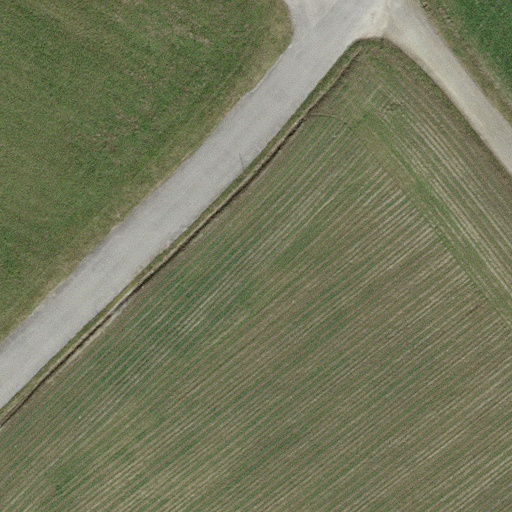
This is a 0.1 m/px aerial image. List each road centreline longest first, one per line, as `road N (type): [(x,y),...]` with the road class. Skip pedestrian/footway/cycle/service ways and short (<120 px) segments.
road 1 (unclassified): [(0,378),(221,160),(366,0)]
road 2 (track): [(511,159),(426,46),(359,0)]
